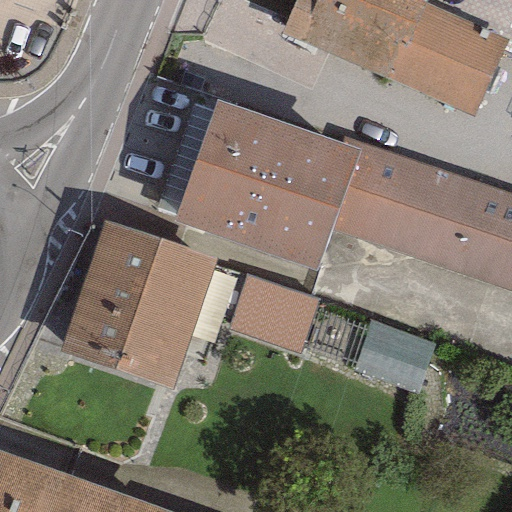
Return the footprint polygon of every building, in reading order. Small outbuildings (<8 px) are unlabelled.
[(431,0),(317,0),(297,51),(471,123),(503,47),(425,15),(431,0)] [(338,159),(211,114),(170,232),(314,282),(330,235),(355,165),(338,159)] [(511,202),(343,143),(338,159),(355,165),(330,235),(511,296),(511,202)] [(214,265),(101,229),(59,357),(172,394),(214,265)] [(247,268),(228,324),(300,348),(319,292),(247,268)] [(355,364),(419,384),(434,337),(370,317),(355,364)] [(121,511),(0,470),(0,511),(121,511)]
